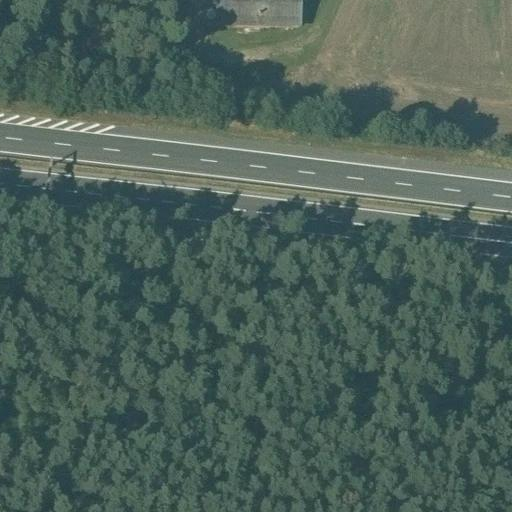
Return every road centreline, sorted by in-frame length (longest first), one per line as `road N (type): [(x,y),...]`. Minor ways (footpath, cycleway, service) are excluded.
road 1 (trunk): [(0,185),(432,231)]
road 2 (trunk): [(353,177),(0,136)]
road 3 (trunk): [(511,197),(353,177)]
road 4 (motorway): [(511,191),(353,177)]
